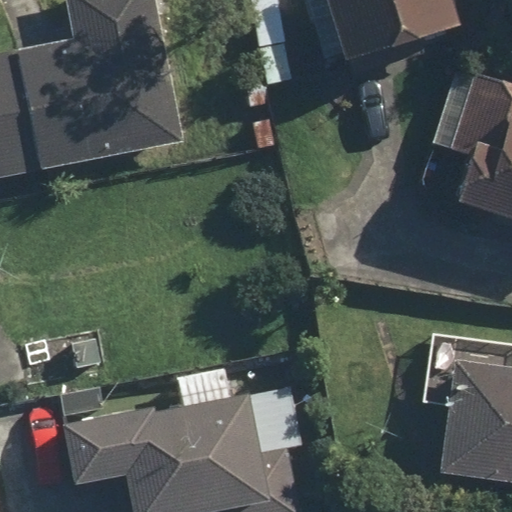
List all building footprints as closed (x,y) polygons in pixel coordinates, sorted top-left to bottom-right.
[(0,181),(174,148),(145,0),(57,0),(66,45),(0,57),(0,181)] [(441,36),(431,0),(314,0),(333,67),(441,36)] [(443,218),(511,235),(511,53),(509,53),(499,92),(450,80),(432,151),(459,158),(443,218)] [(437,407),(428,481),(511,490),(511,377),(509,377),(511,351),(511,343),(425,333),(417,405),(437,407)] [(296,448),(285,392),(215,405),(209,371),(172,377),(178,408),(37,435),(48,493),(106,483),(111,511),(294,511),(283,451),(296,448)]
